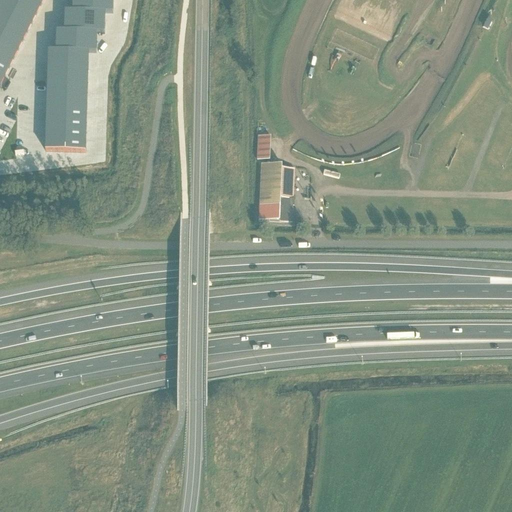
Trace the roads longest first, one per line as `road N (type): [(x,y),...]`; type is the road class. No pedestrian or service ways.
road 1 (motorway): [(0,420),(151,379),(287,357),(511,341)]
road 2 (motorway): [(0,384),(235,345),(511,332)]
road 3 (motorway): [(511,291),(212,305),(0,341)]
road 4 (motorway): [(511,275),(215,271),(0,302)]
road 5 (tertiary): [(189,511),(202,0)]
road 6 (unclassified): [(511,245),(0,239)]
